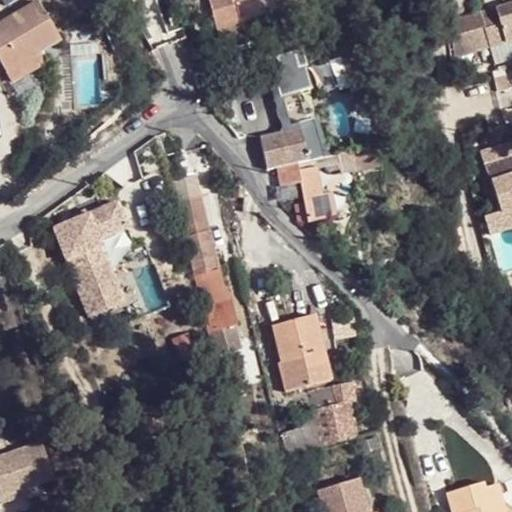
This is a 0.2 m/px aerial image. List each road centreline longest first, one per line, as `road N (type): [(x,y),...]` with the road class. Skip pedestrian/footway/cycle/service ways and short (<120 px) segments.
road 1 (residential): [(0,235),(179,96),(384,324)]
road 2 (residential): [(511,321),(475,251),(424,0)]
